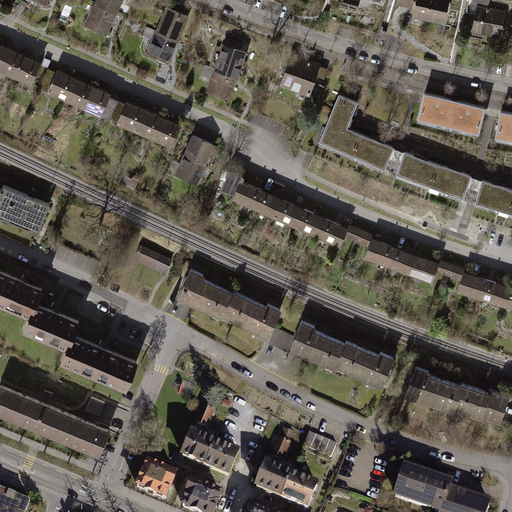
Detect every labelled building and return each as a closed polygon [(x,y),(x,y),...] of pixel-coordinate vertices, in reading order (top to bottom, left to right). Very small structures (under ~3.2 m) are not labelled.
[(97,0),(97,1),(119,12),(124,0),(97,0)] [(308,0),(275,0),(275,2),(315,16),(319,4),(308,0)] [(447,23),(453,0),(403,0),(402,4),(413,7),(413,10),(412,14),(447,23)] [(504,38),(510,12),(492,8),(494,2),(486,0),(483,0),(482,5),(471,3),(468,14),(478,16),(473,36),(498,42),(499,37),(504,38)] [(97,1),(87,23),(109,34),(119,12),(97,1)] [(168,6),(158,28),(181,38),(191,16),(168,6)] [(158,28),(148,50),(171,60),(181,38),(158,28)] [(227,36),(216,68),(239,76),(243,65),(244,65),(249,51),(242,49),(244,41),(227,36)] [(24,53),(7,45),(0,60),(0,69),(13,76),(24,53)] [(42,62),(24,53),(13,76),(31,84),(42,62)] [(292,53),(281,85),(311,96),(322,63),(292,53)] [(60,72),(51,68),(42,88),(51,92),(60,72)] [(216,68),(209,91),(232,98),(239,76),(216,68)] [(79,77),(61,69),(60,72),(51,92),(68,100),(79,77)] [(97,85),(79,77),(68,100),(86,108),(97,85)] [(113,93),(97,85),(86,108),(103,116),(112,96),(113,93)] [(484,107),(425,92),(418,121),(477,135),(484,107)] [(340,94),(319,143),(382,170),(384,166),(398,171),(396,175),(461,199),(463,195),(472,198),(477,200),(475,204),(511,215),(511,187),(477,177),(405,151),(393,146),(346,126),(356,101),(340,94)] [(121,100),(112,96),(103,116),(111,120),(121,100)] [(262,96),(254,114),(287,127),(295,109),(262,96)] [(129,104),(121,100),(111,120),(120,124),(129,104)] [(148,109),(131,101),(129,104),(120,124),(137,132),(148,109)] [(166,117),(148,109),(137,132),(155,140),(166,117)] [(496,139),(511,142),(511,112),(501,110),(496,139)] [(182,125),(166,117),(155,140),(172,148),(182,125)] [(194,134),(188,146),(211,156),(217,144),(194,134)] [(188,146),(176,174),(199,184),(211,156),(188,146)] [(264,190),(243,181),(245,176),(232,171),(225,188),(237,193),(234,200),(256,209),(264,190)] [(4,189),(0,199),(0,213),(40,230),(51,203),(6,185),(4,189)] [(274,195),(264,190),(256,209),(277,219),(286,200),(288,196),(276,191),(274,195)] [(297,205),(286,200),(277,219),(299,228),(307,210),(309,205),(299,201),(297,205)] [(318,214),(307,210),(299,228),(321,238),(329,219),(331,215),(320,210),(318,214)] [(350,229),(329,219),(321,238),(342,247),(350,229)] [(54,238),(105,259),(111,243),(60,223),(54,238)] [(376,235),(354,226),(349,237),(371,246),(376,235)] [(398,247),(375,238),(368,257),(391,266),(398,247)] [(166,272),(172,257),(142,245),(136,259),(166,272)] [(411,252),(398,247),(391,266),(412,274),(419,255),(421,251),(412,248),(411,252)] [(442,263),(419,255),(412,274),(434,282),(442,263)] [(467,268),(444,260),(440,272),(463,280),(467,268)] [(207,273),(193,267),(178,296),(223,318),(224,315),(236,292),(205,277),(207,273)] [(490,279),(467,272),(461,291),(484,298),(490,279)] [(8,274),(0,292),(0,302),(32,316),(37,302),(43,289),(8,274)] [(504,283),(490,279),(484,298),(505,304),(511,285),(511,282),(505,280),(504,283)] [(268,305),(237,289),(236,292),(224,315),(270,338),(276,327),(285,309),(270,301),(268,305)] [(32,316),(26,329),(69,347),(74,334),(80,320),(37,302),(32,316)] [(321,325),(305,318),(296,337),(290,349),(336,370),(337,367),(348,342),(319,329),(321,325)] [(290,349),(296,337),(276,327),(270,338),(268,343),(288,353),(290,349)] [(63,362),(128,388),(139,361),(74,334),(69,347),(63,362)] [(381,353),(350,339),(348,342),(337,367),(384,388),(398,357),(382,350),(381,353)] [(413,361),(405,390),(503,416),(511,387),(413,361)] [(0,390),(0,414),(43,432),(54,404),(3,383),(0,390)] [(91,395),(86,407),(102,413),(107,401),(91,395)] [(43,432),(75,446),(87,418),(54,404),(43,432)] [(215,411),(205,406),(197,424),(208,428),(215,411)] [(75,446),(101,456),(113,428),(87,418),(75,446)] [(297,433),(285,428),(272,458),(285,463),(297,433)] [(180,458),(206,469),(217,443),(191,431),(180,458)] [(345,446),(310,432),(303,449),(338,463),(345,446)] [(206,469),(232,480),(243,454),(217,443),(206,469)] [(265,454),(257,451),(250,467),(258,470),(265,454)] [(147,463),(136,490),(170,504),(182,477),(147,463)] [(259,490),(285,501),(295,474),(269,464),(259,490)] [(493,511),(497,503),(454,489),(456,484),(407,467),(396,499),(433,511),(493,511)] [(285,501),(311,511),(322,485),(295,474),(285,501)] [(192,481),(181,508),(190,511),(219,511),(227,495),(192,481)] [(26,511),(31,502),(0,488),(0,511),(26,511)]
